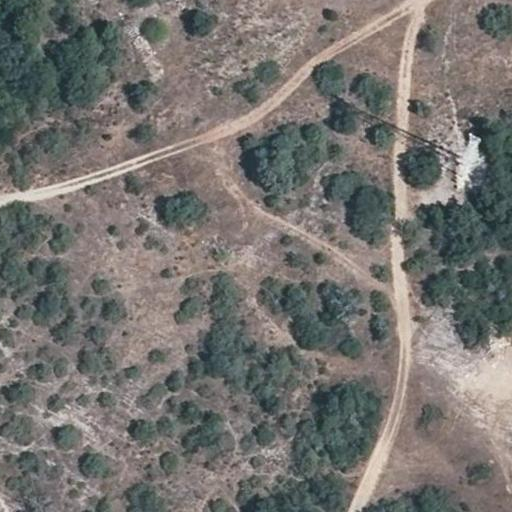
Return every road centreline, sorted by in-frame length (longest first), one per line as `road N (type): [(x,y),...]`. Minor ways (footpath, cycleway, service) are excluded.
road 1 (track): [(355,511),(404,383),(403,79),(426,0)]
road 2 (track): [(0,200),(86,181),(198,138),(266,105),(318,57),(416,0)]
